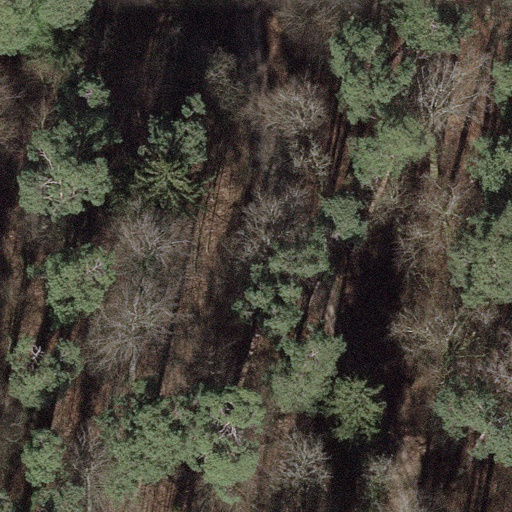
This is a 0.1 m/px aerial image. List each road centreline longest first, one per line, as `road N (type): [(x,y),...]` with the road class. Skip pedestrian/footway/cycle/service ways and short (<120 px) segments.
road 1 (track): [(242,71),(408,511)]
road 2 (track): [(0,39),(242,71)]
